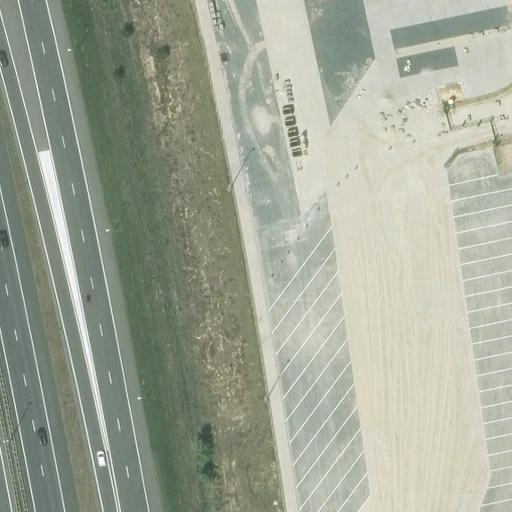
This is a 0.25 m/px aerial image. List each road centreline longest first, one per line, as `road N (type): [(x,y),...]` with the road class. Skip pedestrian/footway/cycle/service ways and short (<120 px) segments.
road 1 (motorway): [(124,511),(110,394),(31,0)]
road 2 (motorway): [(109,511),(0,41)]
road 3 (motorway): [(44,511),(0,269)]
